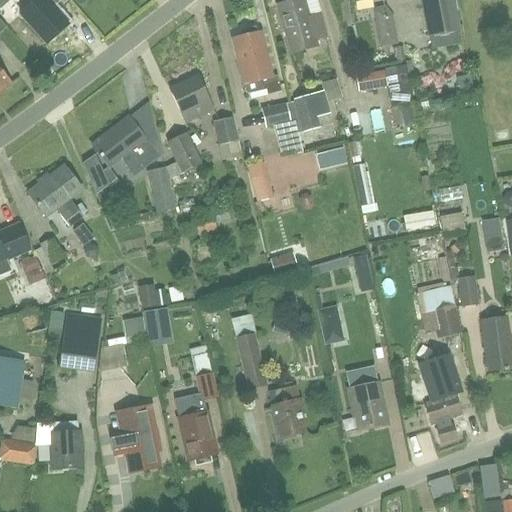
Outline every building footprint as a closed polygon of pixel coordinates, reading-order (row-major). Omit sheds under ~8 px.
[(67,28),(47,5),(52,0),(28,0),(32,5),(19,17),(45,47),(67,28)] [(294,0),(276,6),(291,54),(317,46),(315,39),(326,36),(319,14),(309,18),(303,0),(294,0)] [(459,31),(453,0),(419,0),(426,37),(429,36),(431,49),(460,44),(457,31),(459,31)] [(385,18),(383,7),(374,9),(380,45),(395,42),(391,17),(385,18)] [(232,39),(243,84),(271,78),(260,33),(232,39)] [(358,61),(354,45),(347,47),(351,63),(358,61)] [(383,70),(354,75),(357,92),(386,86),(387,93),(399,91),(394,66),(383,68),(383,70)] [(0,91),(10,83),(0,71),(0,91)] [(455,78),(458,91),(472,88),(470,75),(455,78)] [(212,111),(196,76),(168,89),(180,115),(184,124),(212,111)] [(329,113),(323,90),(289,99),(295,123),(299,122),(302,132),(319,128),(316,117),(329,113)] [(462,91),(464,142),(481,141),(479,91),(462,91)] [(285,102),(260,108),(265,128),(276,125),(279,134),(295,131),(292,120),(289,121),(285,102)] [(127,117),(90,146),(108,168),(120,158),(134,176),(160,156),(155,134),(144,139),(127,117)] [(241,156),(232,117),(211,121),(220,161),(241,156)] [(200,164),(186,132),(165,142),(174,162),(165,166),(173,183),(179,180),(177,175),(200,164)] [(358,156),(355,143),(347,144),(349,158),(358,156)] [(486,144),(463,147),(467,172),(489,169),(486,144)] [(272,197),(262,162),(245,166),(255,202),(272,197)] [(371,204),(363,164),(351,167),(359,206),(371,204)] [(174,209),(164,166),(145,171),(155,213),(174,209)] [(64,167),(28,193),(46,217),(56,209),(62,217),(69,226),(82,216),(81,215),(86,211),(80,203),(75,206),(69,199),(81,189),(64,167)] [(431,177),(432,190),(455,190),(455,177),(431,177)] [(511,192),(506,193),(502,197),(503,203),(508,207),(511,206),(511,192)] [(500,228),(497,209),(482,211),(483,218),(481,218),(482,230),(500,228)] [(433,225),(430,212),(401,216),(404,230),(433,225)] [(464,230),(460,212),(438,217),(442,234),(464,230)] [(197,234),(216,230),(212,215),(194,219),(197,234)] [(0,275),(11,271),(5,258),(29,248),(19,225),(0,233),(0,275)] [(64,258),(52,237),(38,244),(39,247),(32,251),(45,275),(53,270),(50,265),(64,258)] [(96,250),(93,246),(88,245),(84,248),(83,253),(86,257),(91,258),(96,255),(96,250)] [(273,275),(297,268),(292,252),(268,259),(273,275)] [(353,258),(360,291),(371,289),(364,255),(353,258)] [(455,278),(459,307),(478,304),(474,275),(455,278)] [(137,287),(141,309),(168,304),(167,294),(164,295),(163,289),(154,290),(153,284),(137,287)] [(193,297),(190,284),(182,285),(185,299),(193,297)] [(460,334),(449,285),(414,294),(423,333),(434,331),(436,340),(460,334)] [(37,302),(23,305),(26,316),(40,313),(37,302)] [(335,343),(328,308),(317,310),(324,345),(335,343)] [(167,326),(165,310),(141,314),(144,329),(147,347),(170,343),(167,326)] [(92,373),(100,318),(66,312),(57,367),(92,373)] [(57,343),(61,314),(50,313),(46,342),(57,343)] [(511,364),(506,318),(480,322),(487,371),(511,367),(511,364)] [(122,322),(125,336),(143,333),(140,319),(122,322)] [(103,349),(117,349),(117,361),(124,361),(123,326),(102,326),(103,349)] [(300,331),(307,362),(323,358),(316,327),(300,331)] [(267,385),(253,333),(233,338),(247,390),(267,385)] [(195,376),(211,372),(204,345),(188,349),(195,376)] [(0,405),(17,408),(24,361),(0,357),(0,405)] [(418,365),(430,401),(423,403),(430,424),(435,422),(437,426),(434,428),(438,444),(457,438),(452,422),(449,423),(448,418),(461,414),(454,393),(452,394),(440,358),(418,365)] [(195,377),(201,401),(216,398),(210,374),(195,377)] [(386,425),(377,383),(348,390),(353,417),(355,417),(358,431),(386,425)] [(267,393),(278,438),(304,432),(300,415),(304,414),(300,399),(298,400),(295,386),(267,393)] [(482,389),(460,388),(459,403),(480,405),(482,389)] [(109,435),(113,456),(125,453),(129,473),(158,467),(155,451),(159,451),(150,406),(117,413),(121,432),(109,435)] [(207,412),(177,419),(187,461),(195,459),(196,465),(210,462),(208,456),(216,454),(215,448),(207,412)] [(80,432),(77,432),(77,421),(51,422),(51,434),(49,434),(51,470),(82,468),(80,432)] [(0,442),(0,460),(32,464),(35,444),(32,443),(34,429),(16,426),(8,440),(0,439),(0,442)] [(494,453),(496,469),(509,467),(507,452),(494,453)] [(470,485),(467,475),(457,478),(460,488),(470,485)] [(484,502),(484,511),(511,511),(511,488),(497,489),(498,500),(484,502)]
